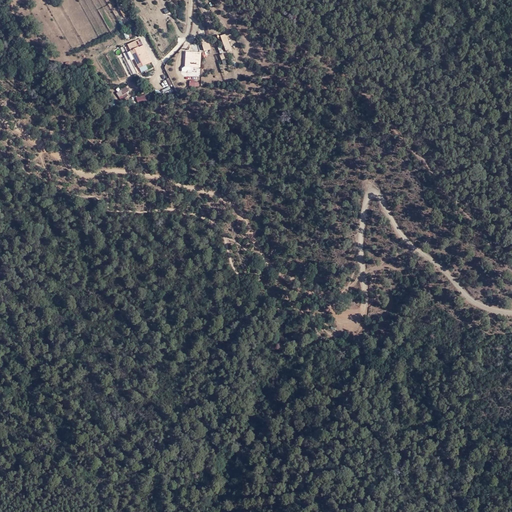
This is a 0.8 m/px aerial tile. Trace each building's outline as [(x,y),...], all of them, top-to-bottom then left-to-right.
[(122,18),(127,15),(120,4),(115,7),(122,18)] [(220,36),(225,49),(229,48),(224,34),(220,36)] [(199,39),(204,55),(208,54),(208,56),(211,55),(206,37),(199,39)] [(137,68),(145,65),(137,48),(134,43),(126,47),(137,68)] [(137,48),(145,65),(151,62),(142,45),(137,48)] [(186,52),(186,67),(191,68),(199,68),(199,53),(186,52)] [(129,91),(125,87),(120,91),(123,95),(121,96),(123,100),(128,96),(126,93),(129,91)] [(149,94),(136,97),(137,104),(151,101),(149,94)]
